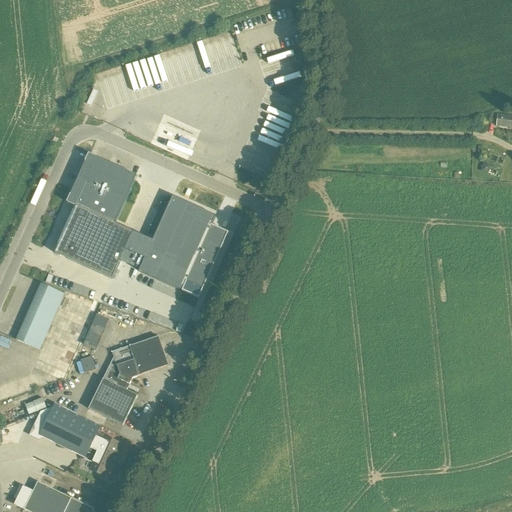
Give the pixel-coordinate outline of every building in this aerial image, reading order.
[(511,116),(497,115),(496,126),(511,127),(511,116)] [(192,141),(181,136),(179,141),(190,146),(192,141)] [(116,224),(137,176),(90,154),(68,203),(76,207),(55,253),(112,279),(124,251),(133,232),(116,224)] [(152,241),(133,232),(124,251),(143,260),(138,271),(199,298),(229,231),(213,224),(217,215),(172,195),(152,241)] [(40,350),(64,294),(41,284),(16,340),(40,350)] [(102,337),(109,339),(112,333),(104,330),(102,337)] [(167,367),(158,337),(112,352),(114,358),(107,374),(129,386),(132,379),(167,367)] [(77,344),(70,348),(74,356),(81,352),(77,344)] [(85,374),(96,370),(92,357),(81,360),(85,374)] [(129,386),(107,374),(89,409),(122,426),(137,396),(126,391),(129,386)] [(19,387),(23,386),(25,392),(42,387),(40,381),(29,385),(27,378),(17,381),(19,387)] [(83,457),(99,425),(54,404),(52,408),(41,412),(29,436),(39,441),(43,438),(83,457)] [(99,425),(83,457),(85,459),(88,453),(96,457),(90,469),(105,476),(114,456),(117,457),(122,447),(118,446),(120,443),(98,433),(101,426),(99,425)] [(89,507),(38,482),(33,491),(20,485),(13,498),(17,500),(14,505),(24,510),(28,511),(93,511),(92,509),(89,507)]
